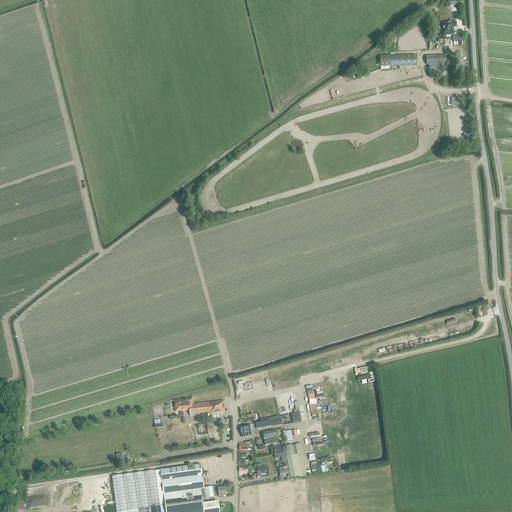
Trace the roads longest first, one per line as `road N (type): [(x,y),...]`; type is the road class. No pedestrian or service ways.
road 1 (track): [(217,222),(429,154),(445,113),(441,99),(417,81),(284,120),(200,186),(196,210),(211,222)]
road 2 (track): [(232,395),(176,185),(420,0)]
road 3 (unclassified): [(511,367),(497,292),(470,0)]
road 4 (track): [(484,160),(436,162),(188,235)]
road 5 (track): [(233,403),(472,338),(500,310)]
road 6 (track): [(181,205),(154,215),(101,256),(79,158),(0,185)]
